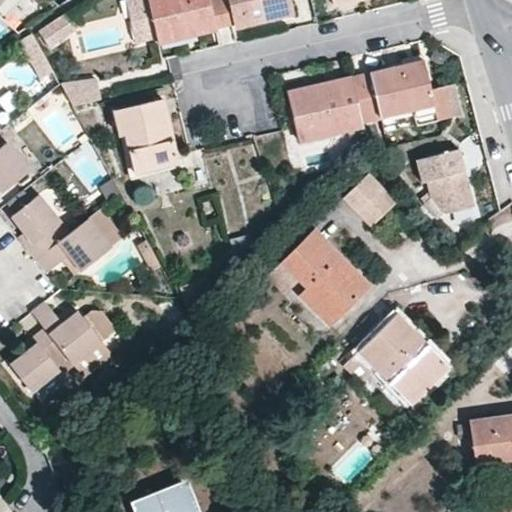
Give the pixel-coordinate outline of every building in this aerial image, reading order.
[(146,0),(148,7),(128,14),(134,37),(194,24),(197,33),(214,30),(214,24),(206,0),(146,0)] [(206,0),(214,24),(236,22),(236,27),(284,15),(282,6),(289,6),(287,0),(206,0)] [(61,18),(37,32),(40,34),(45,43),(68,25),(61,18)] [(31,34),(22,42),(41,78),(54,71),(31,34)] [(424,59),(353,76),(363,119),(414,107),(412,102),(433,97),(438,118),(461,113),(454,83),(431,88),(424,59)] [(353,76),(290,90),(302,140),(364,125),(363,119),(353,76)] [(92,80),(63,86),(72,106),(97,99),(92,80)] [(433,97),(412,102),(414,107),(418,123),(438,118),(433,97)] [(175,160),(160,101),(117,112),(133,171),(175,160)] [(0,190),(1,191),(29,169),(7,141),(0,147),(0,190)] [(90,191),(112,173),(86,141),(63,160),(90,191)] [(209,151),(223,230),(267,223),(253,143),(209,151)] [(462,149),(417,159),(423,180),(427,179),(432,198),(444,211),(474,204),(462,149)] [(345,195),(372,224),(397,202),(369,172),(345,195)] [(39,193),(14,215),(32,240),(28,247),(35,257),(60,237),(55,227),(60,221),(39,193)] [(87,217),(60,237),(35,257),(47,272),(72,251),(85,269),(112,248),(87,217)] [(311,226),(281,259),(308,287),(301,296),(328,324),(368,283),(311,226)] [(250,236),(231,239),(233,252),(251,249),(250,236)] [(147,251),(142,256),(152,267),(158,262),(147,251)] [(201,285),(182,287),(184,304),(202,300),(201,285)] [(43,326),(72,363),(115,328),(105,313),(93,309),(86,315),(82,309),(64,320),(46,300),(31,310),(43,326)] [(398,312),(343,365),(360,383),(376,367),(412,404),(451,366),(398,312)] [(39,341),(12,365),(34,390),(72,363),(43,326),(33,335),(39,341)] [(145,363),(155,380),(170,372),(160,355),(145,363)] [(511,412),(471,419),(478,462),(511,456),(511,412)] [(193,511),(183,484),(135,504),(138,511),(193,511)]
